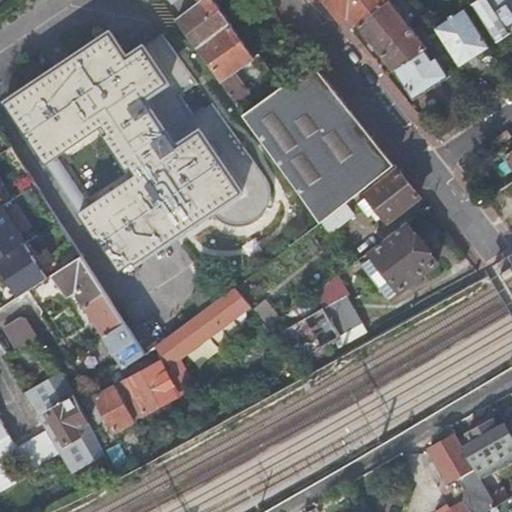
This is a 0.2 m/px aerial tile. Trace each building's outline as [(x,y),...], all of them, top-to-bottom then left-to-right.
[(185,14),(178,20),(222,82),(245,114),(280,89),(216,0),(202,0),(202,1),(185,14)] [(360,25),(392,1),(391,0),(390,0),(328,0),(343,18),(350,14),(359,25),(360,25)] [(500,41),(511,33),(511,0),(479,0),(475,3),(500,41)] [(426,50),(435,44),(423,26),(416,31),(392,1),(360,25),(396,70),(399,68),(426,50)] [(491,47),(466,9),(437,28),(462,66),(491,47)] [(269,183),(265,177),(213,103),(195,115),(181,95),(198,83),(163,34),(129,57),(112,32),(7,102),(98,238),(100,237),(122,271),(135,262),(136,264),(212,213),(215,216),(219,220),(224,223),(229,226),(235,227),(241,227),(246,226),(251,225),(258,221),(264,216),(267,210),(270,205),(271,196),(271,190),(269,183)] [(434,61),(426,50),(399,68),(416,95),(449,75),(439,58),(434,61)] [(280,89),(245,114),(256,129),(322,221),(374,181),(396,165),(353,111),(315,63),(290,81),(280,89)] [(429,126),(440,140),(464,125),(455,110),(429,126)] [(396,165),(374,181),(379,187),(359,203),(371,218),(374,216),(378,221),(383,217),(387,223),(421,196),(396,165)] [(0,290),(0,301),(3,307),(33,288),(55,273),(82,256),(36,185),(17,197),(29,215),(22,219),(34,237),(40,233),(56,256),(0,290)] [(511,185),(490,200),(497,211),(511,201),(511,185)] [(511,203),(499,212),(506,223),(511,218),(511,203)] [(407,223),(371,251),(375,256),(363,265),(390,300),(414,282),(418,285),(424,281),(421,277),(439,263),(407,223)] [(82,256),(55,273),(68,295),(78,292),(106,337),(126,323),(122,316),(82,256)] [(337,277),(316,294),(324,307),(281,331),(302,358),(341,337),(346,345),(369,331),(337,277)] [(192,296),(203,312),(220,299),(209,283),(192,296)] [(266,298),(252,306),(263,324),(276,316),(266,298)] [(20,317),(3,327),(17,351),(40,337),(28,318),(20,317)] [(126,323),(106,337),(125,367),(146,354),(127,325),(126,323)] [(161,363),(125,381),(143,414),(179,395),(161,363)] [(66,444),(94,430),(78,397),(61,371),(33,386),(66,444)] [(120,371),(112,376),(117,386),(125,381),(120,371)] [(116,430),(135,419),(117,386),(112,376),(100,383),(105,392),(97,396),(116,430)] [(0,482),(2,487),(16,479),(3,455),(16,448),(28,469),(58,452),(46,430),(16,446),(0,418),(0,482)] [(509,450),(495,423),(482,430),(469,437),(484,464),(509,450)] [(487,511),(492,509),(496,507),(491,498),(457,435),(431,450),(440,466),(449,483),(459,477),(466,489),(465,501),(451,510),(447,505),(435,511),(487,511)] [(491,498),(496,507),(507,500),(501,492),(491,498)] [(510,511),(511,511),(511,497),(507,500),(496,507),(492,509),(493,511),(510,511)]
